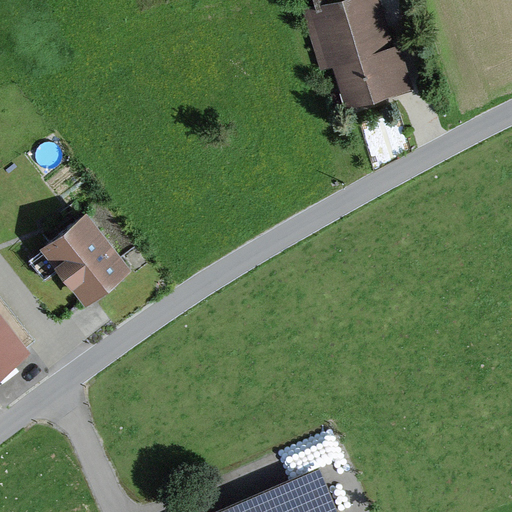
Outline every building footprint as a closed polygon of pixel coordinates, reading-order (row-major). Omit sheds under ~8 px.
[(316,0),(348,109),(402,94),(374,0),(316,0)] [(53,188),(16,215),(32,235),(68,208),(53,188)] [(92,225),(50,257),(89,307),(131,275),(92,225)] [(0,374),(27,354),(0,319),(0,374)] [(333,511),(317,474),(227,511),(333,511)]
